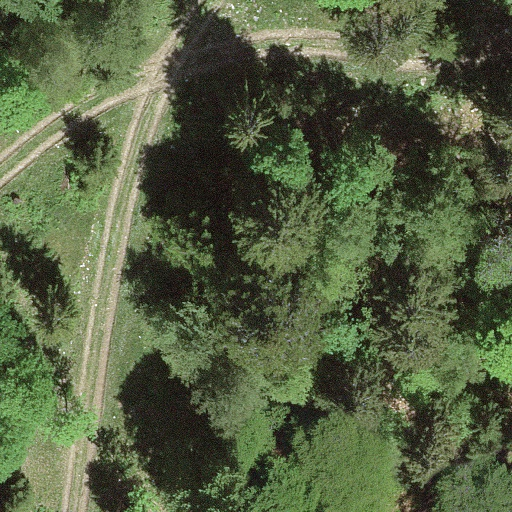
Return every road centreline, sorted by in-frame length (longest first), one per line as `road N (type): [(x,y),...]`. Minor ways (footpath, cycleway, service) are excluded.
road 1 (track): [(0,180),(115,86),(176,64),(316,50),(452,59),(511,52)]
road 2 (track): [(213,0),(151,116),(128,190),(77,511)]
